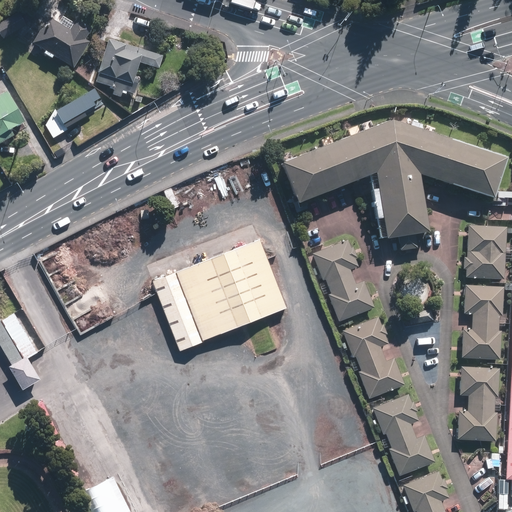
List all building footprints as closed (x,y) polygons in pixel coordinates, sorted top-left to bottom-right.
[(5,37),(28,24),(28,23),(20,11),(0,22),(0,29),(0,30),(5,37)] [(72,29),(61,22),(51,16),(35,42),(36,42),(47,49),(47,50),(45,52),(54,57),(55,55),(56,54),(76,67),(79,61),(92,41),(88,39),(87,38),(89,35),(94,27),(91,25),(79,18),(77,21),(76,22),(72,29)] [(160,67),(163,55),(161,54),(150,50),(110,38),(97,81),(98,81),(115,86),(113,93),(118,95),(122,95),(123,90),(135,94),(140,78),(136,77),(141,62),(141,61),(157,66),(160,67)] [(219,59),(226,58),(224,42),(217,43),(219,59)] [(78,116),(98,104),(96,101),(103,97),(102,96),(98,89),(97,88),(96,88),(58,110),(57,107),(47,124),(55,137),(69,128),(66,123),(78,116)] [(0,141),(16,133),(15,131),(26,126),(24,123),(27,121),(11,92),(0,97),(0,141)] [(428,231),(420,175),(493,198),(506,156),(389,119),(279,161),(296,204),(375,173),(376,172),(385,237),(428,231)] [(89,135),(84,125),(76,130),(82,139),(89,135)] [(207,196),(197,176),(190,180),(200,200),(207,196)] [(180,205),(174,187),(165,190),(172,208),(180,205)] [(503,278),(505,225),(484,225),(467,224),(465,256),(463,256),(462,268),(464,268),(464,276),(464,277),(503,278)] [(183,354),(291,310),(261,238),(153,282),(183,354)] [(349,247),(347,241),(320,250),(310,254),(337,322),(372,308),(365,288),(363,282),(355,285),(354,284),(349,270),(349,268),(356,266),(353,257),(355,257),(351,247),(350,247),(349,247)] [(500,314),(502,286),(464,284),(462,312),(471,312),(470,328),(461,327),(460,348),(460,355),(460,356),(498,358),(499,347),(500,330),(500,329),(497,329),(498,314),(500,314)] [(430,309),(408,312),(410,323),(431,319),(430,309)] [(385,361),(379,347),(387,344),(388,344),(377,317),(354,326),(341,330),(352,358),(354,357),(360,371),(359,371),(357,372),(358,372),(368,398),(395,387),(403,384),(393,358),(385,361)] [(23,358),(0,318),(0,346),(11,366),(9,367),(23,390),(40,379),(27,357),(23,358)] [(495,396),(496,395),(497,368),(460,366),(459,366),(458,389),(458,394),(466,394),(466,401),(465,410),(457,409),(457,410),(456,426),(455,438),(469,439),(494,440),(495,411),(492,411),(493,396),(495,396)] [(416,438),(410,424),(410,423),(417,421),(406,395),(373,407),(370,408),(381,435),(384,434),(385,434),(390,449),(388,450),(387,450),(397,476),(434,462),(423,435),(416,438)] [(414,511),(452,511),(443,511),(439,501),(448,498),(437,471),(401,485),(412,511),(414,510),(414,511)] [(133,511),(116,476),(84,491),(94,511),(133,511)] [(505,495),(506,481),(498,480),(497,480),(496,494),(497,494),(505,495)] [(504,511),(505,498),(497,497),(496,497),(495,511),(496,511),(504,511)]
